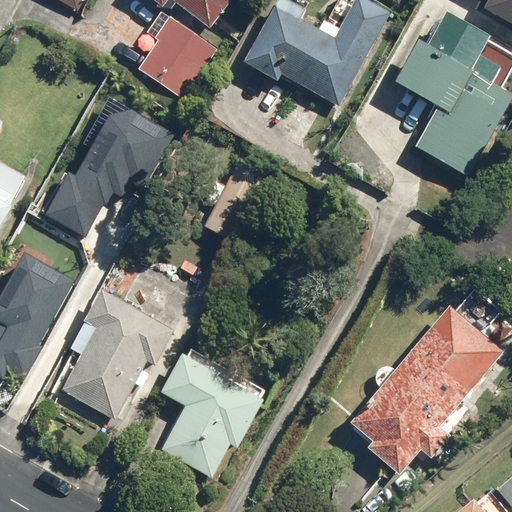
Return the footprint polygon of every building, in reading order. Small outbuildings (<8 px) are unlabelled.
[(57,0),(83,14),(90,0),(57,0)] [(149,0),(170,16),(177,7),(213,34),(238,0),(149,0)] [(310,14),(284,0),(280,0),(244,66),(283,88),(288,79),(342,108),(391,18),(358,0),(341,0),(322,35),(303,25),(310,14)] [(380,0),(399,11),(405,0),(380,0)] [(511,0),(493,0),(485,17),(511,29),(511,0)] [(511,94),(503,90),(511,74),(511,55),(493,45),(496,39),(451,14),(431,49),(421,44),(396,89),(439,114),(417,153),(470,183),(511,108),(511,94)] [(219,47),(170,20),(140,74),(189,101),(219,47)] [(179,138),(124,98),(95,138),(109,149),(57,221),(84,241),(119,194),(132,203),(179,138)] [(0,235),(31,180),(0,162),(0,135),(6,125),(0,122),(0,235)] [(225,187),(217,182),(207,198),(220,207),(207,226),(232,243),(276,177),(245,157),(225,187)] [(33,274),(51,247),(30,234),(13,260),(33,274)] [(38,307),(3,288),(0,292),(0,358),(41,380),(89,291),(56,273),(38,307)] [(65,394),(118,423),(138,387),(146,391),(178,333),(103,293),(74,346),(87,353),(65,394)] [(435,462),(455,438),(445,429),(507,356),(453,310),(353,427),(376,447),(372,452),(403,479),(424,454),(435,462)] [(186,408),(161,452),(214,482),(233,449),(240,453),(269,404),(188,357),(165,396),(186,408)] [(511,480),(499,491),(511,506),(511,480)] [(502,511),(487,494),(466,511),(502,511)]
